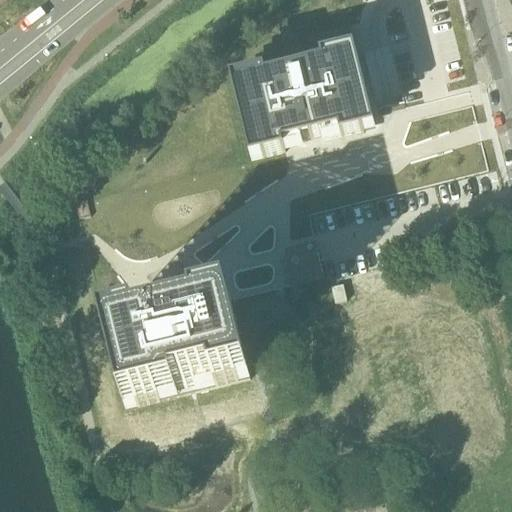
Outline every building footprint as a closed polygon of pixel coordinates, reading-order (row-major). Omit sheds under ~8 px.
[(246,90),(235,93),(249,151),(260,148),(263,160),(286,154),(284,148),(324,138),(340,134),(342,140),(361,135),(364,135),(364,132),(363,129),(374,126),(364,83),(350,27),(306,38),(312,62),(243,79),(246,90)] [(87,203),(76,206),(80,222),(91,219),(87,203)] [(314,253),(287,260),(294,287),(325,279),(318,252),(317,252),(313,253),(314,253)] [(343,287),(332,290),(335,306),(347,303),(343,287)] [(121,340),(109,343),(123,401),(135,398),(138,409),(250,382),(240,339),(233,313),(226,314),(225,308),(220,309),(219,304),(196,309),(198,315),(142,328),(140,323),(118,329),(121,340)]
